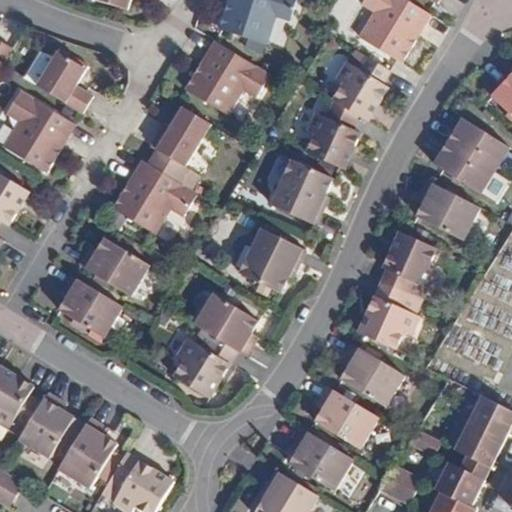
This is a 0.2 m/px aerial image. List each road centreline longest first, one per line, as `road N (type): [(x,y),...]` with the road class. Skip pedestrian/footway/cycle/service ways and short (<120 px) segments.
road 1 (residential): [(491,0),(265,403),(212,448)]
road 2 (residential): [(163,59),(3,325)]
road 3 (residential): [(212,448),(3,325)]
road 4 (residential): [(9,0),(163,59)]
